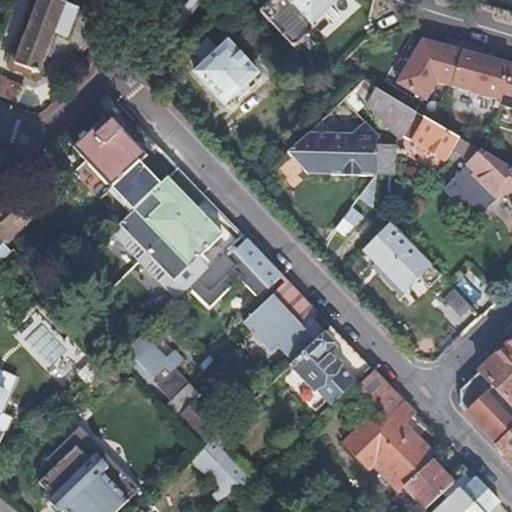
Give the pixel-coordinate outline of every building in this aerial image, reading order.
[(76,0),(39,0),(19,58),(42,67),(56,28),(69,32),(80,1),(76,0)] [(272,0),(270,2),(303,37),(308,32),(317,36),(322,30),(320,21),(324,16),(323,13),(335,0),(272,0)] [(244,24),(222,44),(249,72),(270,53),(244,24)] [(511,67),(509,67),(510,66),(478,56),(480,48),(445,37),(443,45),(421,41),(397,85),(426,100),(436,83),(499,102),(497,106),(511,110),(511,67)] [(249,72),(222,44),(213,52),(202,41),(188,54),(198,66),(192,72),(223,104),(253,76),(249,72)] [(23,90),(4,84),(0,96),(0,97),(19,104),(23,90)] [(459,139),(375,88),(363,104),(395,130),(444,161),(451,151),(459,139)] [(363,124),(340,101),(319,121),(332,135),(349,136),(363,124)] [(319,121),(286,154),(307,175),(378,177),(378,148),(378,140),(363,124),(349,136),(332,135),(319,121)] [(103,122),(74,150),(112,189),(145,157),(112,122),(107,126),(103,122)] [(511,173),(459,139),(451,151),(463,166),(440,188),(440,191),(466,219),(470,219),(498,191),(505,198),(502,201),(505,206),(511,213),(511,173)] [(378,148),(378,177),(395,178),(397,148),(378,148)] [(197,189),(178,169),(132,213),(186,269),(220,236),(185,200),(197,189)] [(362,183),(335,235),(351,243),(378,192),(362,183)] [(0,207),(0,242),(2,245),(6,241),(9,243),(21,231),(20,229),(29,220),(9,200),(0,207)] [(389,223),(360,253),(371,264),(368,267),(398,298),(418,280),(427,289),(439,276),(389,223)] [(241,236),(190,286),(208,306),(239,278),(260,298),(267,292),(272,296),(244,324),(271,351),(277,346),(292,362),(329,327),(293,290),(276,272),(241,236)] [(7,253),(0,260),(0,268),(4,272),(19,258),(12,250),(7,253)] [(467,298),(477,288),(460,273),(451,284),(467,298)] [(367,367),(329,327),(292,362),(289,365),(328,405),(367,367)] [(145,386),(142,389),(202,448),(216,434),(226,425),(187,385),(184,389),(170,375),(184,361),(172,350),(164,358),(143,338),(119,360),(145,386)] [(499,392),(511,404),(511,402),(511,343),(481,373),(499,392)] [(375,464),(399,489),(403,485),(430,460),(433,457),(403,426),(414,415),(372,372),(355,390),(375,412),(342,445),(367,471),(375,464)] [(472,419),(499,392),(481,373),(462,391),(462,408),(472,419)] [(499,392),(472,419),(511,460),(511,405),(511,404),(499,392)] [(52,469),(37,484),(51,498),(48,500),(59,511),(63,511),(64,511),(116,511),(140,490),(79,427),(44,461),(52,469)] [(216,434),(202,448),(237,485),(241,489),(249,480),(221,452),(227,445),(216,434)] [(237,485),(202,448),(192,457),(204,468),(206,466),(231,491),(237,485)] [(430,460),(403,485),(424,508),(439,493),(450,482),(430,460)] [(485,511),(497,502),(465,469),(450,482),(439,493),(448,504),(439,511),(485,511)]
